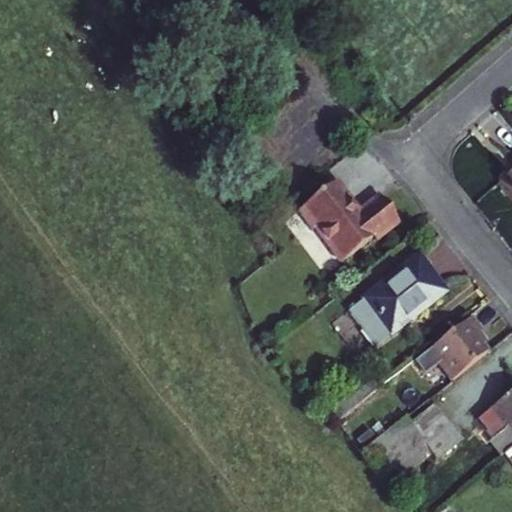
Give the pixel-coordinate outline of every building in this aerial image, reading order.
[(511,173),(496,187),(511,207),(511,173)] [(328,186),(290,216),(305,234),(309,230),(336,264),(367,239),(369,242),(393,223),(373,199),(350,218),(340,204),(341,203),(328,186)] [(410,259),(340,315),(366,348),(436,292),(410,259)] [(442,383),(480,353),(467,337),(472,332),(463,319),(405,365),(415,377),(429,366),(442,383)] [(480,431),(511,402),(511,385),(470,419),(480,431)] [(482,441),(492,454),(495,451),(511,439),(511,438),(511,402),(480,431),(486,438),(482,441)] [(402,425),(416,444),(439,425),(425,407),(402,425)] [(375,479),(416,444),(402,425),(398,419),(355,454),(375,479)] [(416,444),(428,460),(452,441),(439,425),(416,444)] [(511,438),(511,439),(495,451),(511,473),(511,438)]
